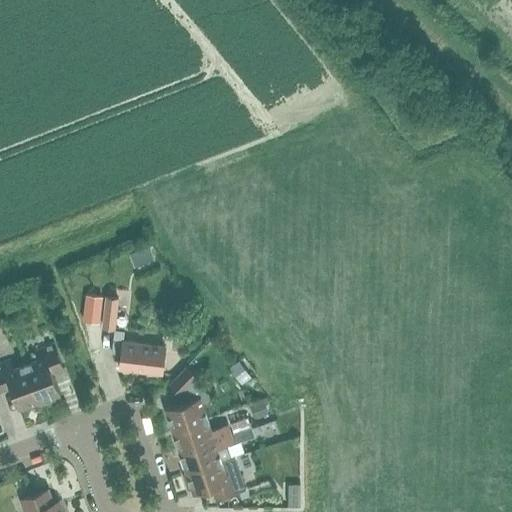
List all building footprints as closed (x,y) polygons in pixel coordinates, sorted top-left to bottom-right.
[(134,260),(151,254),(146,236),(128,242),(134,260)] [(87,293),(83,318),(99,321),(103,295),(87,293)] [(119,297),(107,296),(103,325),(115,327),(119,297)] [(122,352),(120,367),(162,373),(166,344),(124,339),(123,340),(114,339),(112,351),(122,352)] [(38,357),(26,362),(41,403),(57,397),(56,394),(61,392),(53,370),(64,366),(55,342),(35,349),(38,357)] [(41,403),(26,362),(14,366),(11,358),(0,362),(0,389),(0,390),(11,386),(19,407),(39,400),(41,403)] [(165,406),(173,428),(208,416),(204,404),(212,401),(209,392),(193,377),(197,374),(187,365),(170,383),(179,392),(183,388),(189,394),(190,398),(165,406)] [(264,397),(249,402),(255,418),(269,413),(264,397)] [(248,415),(231,421),(234,430),(251,424),(248,415)] [(179,449),(231,432),(228,422),(212,428),(208,416),(173,428),(179,449)] [(252,425),(234,431),(237,441),(255,435),(252,425)] [(231,432),(179,449),(186,470),(222,459),(230,456),(227,444),(234,442),(231,432)] [(186,470),(183,471),(189,488),(192,487),(194,492),(212,486),(216,497),(241,489),(246,487),(242,476),(235,455),(222,459),(186,470)] [(283,493),(293,493),(293,470),(283,470),(283,493)] [(25,511),(64,511),(60,499),(54,501),(49,488),(21,498),(25,511)] [(300,495),(288,495),(289,505),(300,504),(300,495)]
